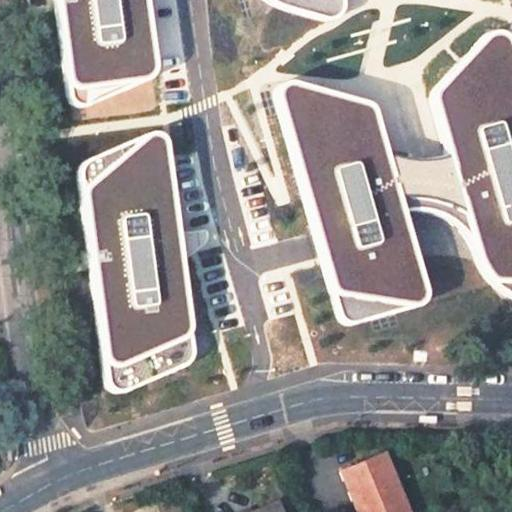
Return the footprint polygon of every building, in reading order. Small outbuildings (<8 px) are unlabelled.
[(52,0),(64,96),(80,108),(153,73),(142,0),(52,0)] [(263,0),(273,6),(321,19),(326,20),(334,15),(338,9),(338,1),(337,0),(263,0)] [(274,89),(275,104),(335,318),(342,321),(350,324),(418,303),(421,298),(422,289),(400,212),(414,211),(429,214),(445,219),(457,227),(472,247),(478,265),(486,279),(497,290),(508,297),(511,298),(511,62),(507,44),(501,35),(491,33),(481,35),(437,85),(432,92),(432,101),(446,155),(426,160),(401,160),(383,153),(366,105),(283,82),(274,89)] [(79,163),(76,174),(105,390),(118,394),(186,364),(189,347),(162,140),(148,132),(79,163)] [(406,511),(381,453),(338,472),(350,501),(355,498),(361,511),(406,511)] [(350,501),(355,511),(361,511),(355,498),(350,501)] [(279,511),(274,501),(251,511),(279,511)]
